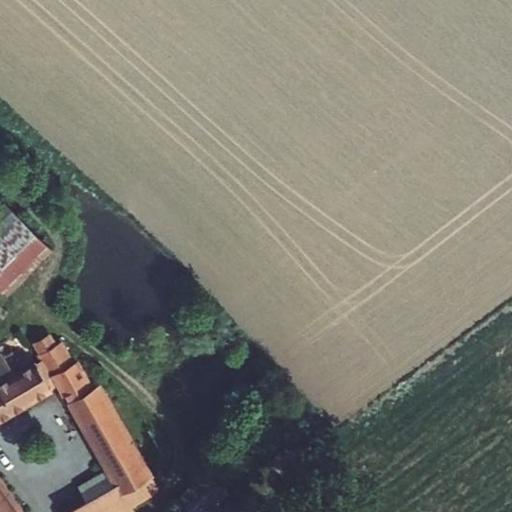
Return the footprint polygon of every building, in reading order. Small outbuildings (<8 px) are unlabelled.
[(0,240),(0,242),(19,224),(3,210),(0,212),(0,240)] [(19,224),(0,242),(0,241),(0,304),(50,255),(21,223),(19,224)] [(51,351),(37,361),(38,364),(50,380),(64,371),(51,351)] [(0,423),(61,384),(112,474),(84,492),(91,502),(106,492),(118,511),(136,511),(137,511),(134,507),(161,493),(146,467),(134,446),(100,386),(94,390),(78,364),(64,371),(50,380),(38,364),(17,377),(5,357),(0,360),(0,423)] [(149,437),(134,446),(146,467),(163,458),(149,437)] [(0,511),(14,511),(0,492),(0,511)] [(118,511),(106,492),(91,502),(73,511),(118,511)]
